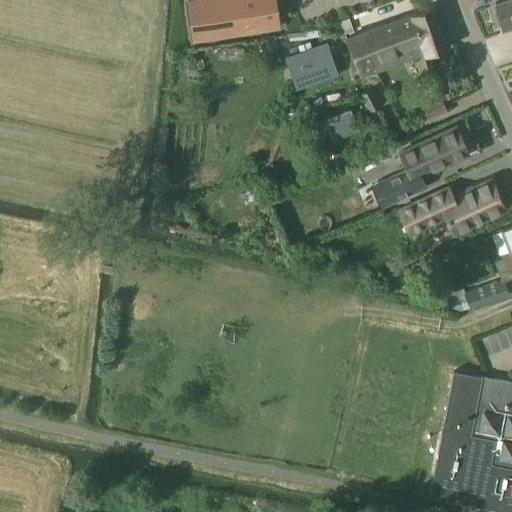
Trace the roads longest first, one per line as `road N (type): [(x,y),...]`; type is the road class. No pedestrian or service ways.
road 1 (track): [(511,302),(442,325),(51,233)]
road 2 (tertiary): [(511,133),(452,0)]
